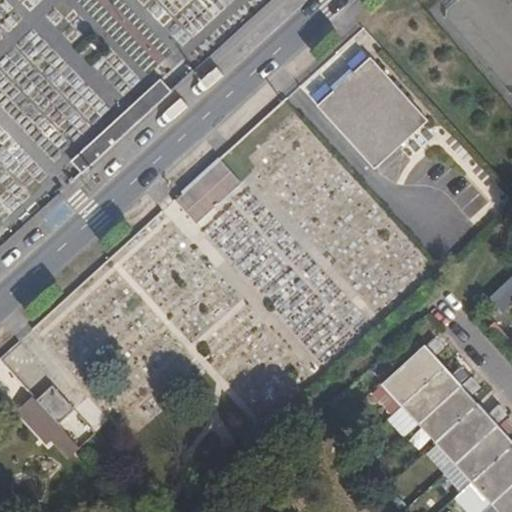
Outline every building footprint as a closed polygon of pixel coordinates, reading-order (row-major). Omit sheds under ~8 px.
[(375,169),(390,157),(384,151),(393,143),(398,150),(430,122),(375,60),(321,108),(375,169)] [(72,161),(83,173),(172,91),(162,79),(72,161)] [(384,151),(390,157),(398,150),(393,143),(384,151)] [(241,183),(220,159),(175,200),(196,223),(241,183)] [(511,276),(501,287),(511,299),(511,276)] [(436,337),(426,346),(435,356),(445,346),(436,337)] [(446,367),(435,356),(426,346),(418,353),(384,385),(374,394),(393,415),(403,405),(438,374),(446,367)] [(463,366),(453,375),(462,385),(472,376),(463,366)] [(453,375),(446,367),(438,374),(403,405),(393,415),(410,433),(420,424),(454,393),(462,385),(453,375)] [(473,377),(463,386),(472,396),(482,386),(473,377)] [(420,424),(437,442),(471,411),(479,404),(472,396),(463,386),(462,385),(454,393),(420,424)] [(53,386),(37,400),(59,425),(75,411),(53,386)] [(18,410),(49,444),(65,430),(59,425),(37,400),(34,396),(18,410)] [(489,415),(479,404),(471,411),(437,442),(428,451),(447,472),(457,463),(491,432),(498,425),(489,415)] [(499,406),(489,415),(498,425),(508,415),(499,406)] [(511,419),(509,417),(499,426),(508,435),(511,431),(511,419)] [(457,463),(473,482),(507,451),(511,446),(511,439),(508,435),(499,426),(498,425),(491,432),(457,463)] [(65,462),(81,448),(80,447),(65,430),(49,444),(65,462)] [(473,482),(493,503),(511,486),(511,446),(507,451),(473,482)] [(511,511),(511,486),(493,503),(501,511),(511,511)]
